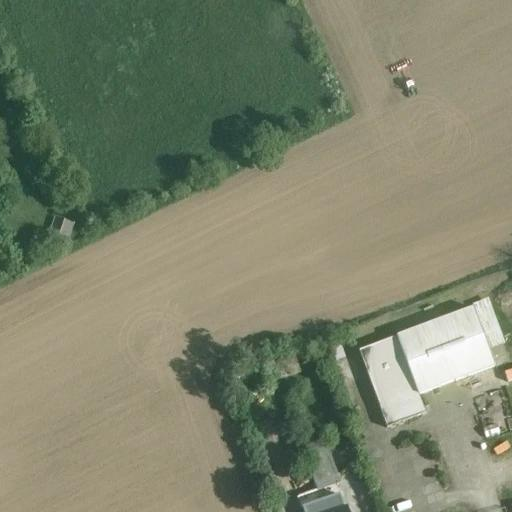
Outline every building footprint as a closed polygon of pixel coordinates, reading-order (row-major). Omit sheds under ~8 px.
[(74,226),(55,219),(49,234),(68,242),(74,226)] [(474,311),(397,339),(358,353),(380,411),(417,396),(418,397),(419,397),(495,368),(474,311)] [(417,396),(380,411),(387,430),(426,415),(419,397),(418,397),(417,396)] [(493,457),(511,450),(511,440),(490,448),(493,457)] [(273,445),(257,451),(260,459),(262,467),(279,462),(273,445)] [(337,484),(317,491),(322,505),(340,499),(342,498),(337,484)] [(317,491),(296,498),(301,511),(303,511),(322,505),(317,491)] [(322,505),(303,511),(344,511),(340,499),(322,505)]
